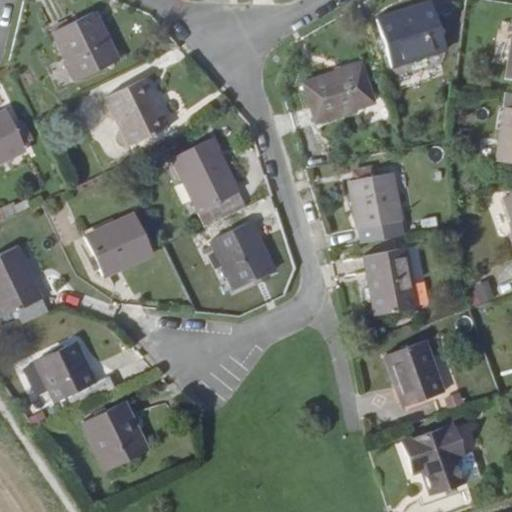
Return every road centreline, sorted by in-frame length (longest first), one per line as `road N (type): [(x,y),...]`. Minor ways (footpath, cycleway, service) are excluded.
road 1 (residential): [(186,346),(286,320),(310,297),(308,257),(238,52)]
road 2 (track): [(69,511),(0,406)]
